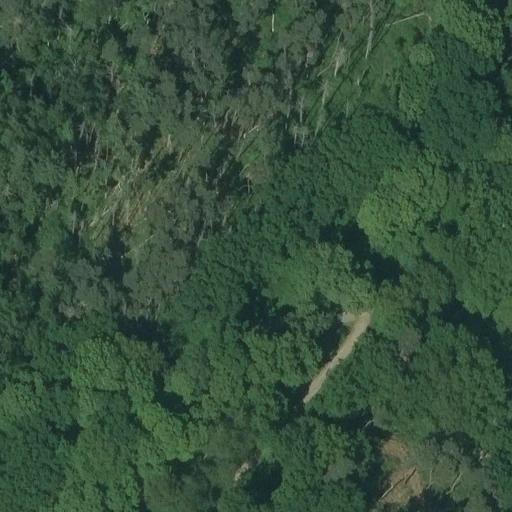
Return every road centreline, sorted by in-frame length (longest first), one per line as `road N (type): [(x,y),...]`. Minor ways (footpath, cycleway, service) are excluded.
road 1 (track): [(377,300),(358,341),(211,511)]
road 2 (track): [(447,294),(435,320),(433,365),(451,416),(511,511)]
